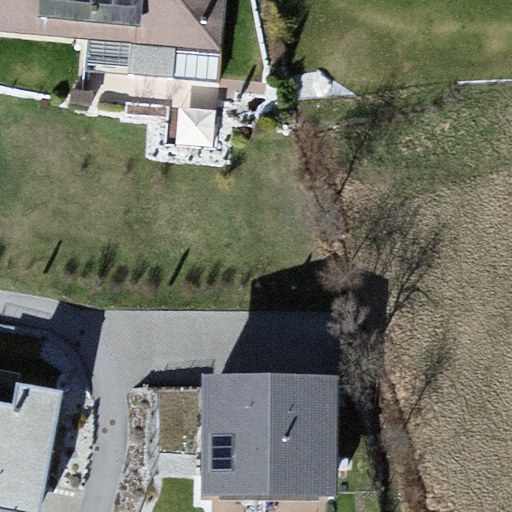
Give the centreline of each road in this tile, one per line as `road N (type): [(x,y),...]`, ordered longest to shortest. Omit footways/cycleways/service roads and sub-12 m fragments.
road 1 (motorway): [(511,235),(0,138)]
road 2 (motorway): [(0,366),(511,462)]
